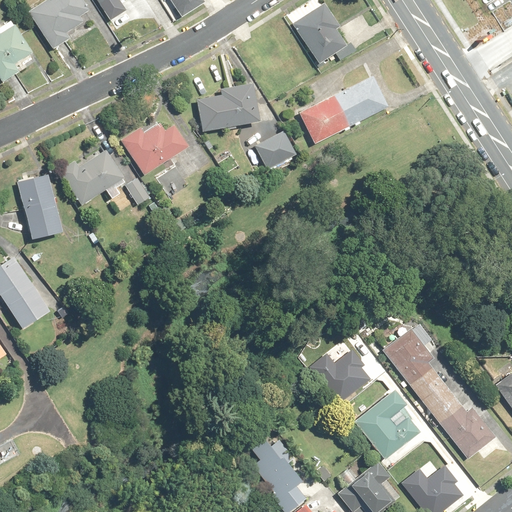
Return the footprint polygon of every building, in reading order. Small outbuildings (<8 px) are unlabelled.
[(76,0),(38,0),(22,11),(48,49),(62,39),(59,35),(77,22),(74,17),(84,11),(76,0)] [(91,0),(102,15),(119,4),(116,0),(91,0)] [(323,3),(289,24),(314,63),(343,45),(332,28),(337,25),(323,3)] [(511,12),(500,22),(511,36),(511,37),(507,41),(511,47),(511,12)] [(0,80),(15,70),(10,63),(27,52),(5,20),(0,23),(0,80)] [(274,34),(247,51),(259,70),(269,64),(273,71),(286,63),(282,58),(288,55),(274,34)] [(368,74),(294,113),(311,145),(385,106),(368,74)] [(215,95),(192,99),(197,132),(253,124),(247,83),(214,88),(215,95)] [(135,125),(115,138),(138,175),(181,149),(167,126),(158,132),(154,125),(140,133),(135,125)] [(280,132),(251,146),(262,170),(292,156),(280,132)] [(71,160),(54,170),(76,206),(102,190),(108,201),(115,196),(111,190),(121,184),(101,150),(75,166),(71,160)] [(43,173),(12,179),(25,239),(56,233),(43,173)] [(134,179),(122,187),(134,205),(146,197),(134,179)] [(116,197),(110,201),(119,214),(126,210),(116,197)] [(8,256),(0,261),(0,301),(17,328),(44,311),(8,256)] [(378,352),(401,380),(398,383),(402,388),(405,386),(464,459),(492,436),(470,408),(465,412),(424,361),(429,357),(406,329),(378,352)] [(511,372),(508,368),(487,385),(511,414),(511,372)] [(383,370),(373,378),(380,388),(391,381),(383,370)] [(415,421),(388,389),(348,422),(380,460),(414,432),(409,426),(415,421)] [(254,460),(247,466),(269,493),(266,496),(279,511),(285,511),(301,499),(291,487),(299,481),(285,464),(290,459),(274,440),(265,447),(259,439),(246,450),(254,460)] [(375,462),(343,486),(362,511),(377,511),(397,498),(383,479),(386,477),(375,462)] [(324,465),(313,471),(320,483),(331,477),(324,465)] [(424,511),(442,511),(464,494),(454,483),(457,481),(445,466),(428,479),(420,468),(401,483),(424,511)]
